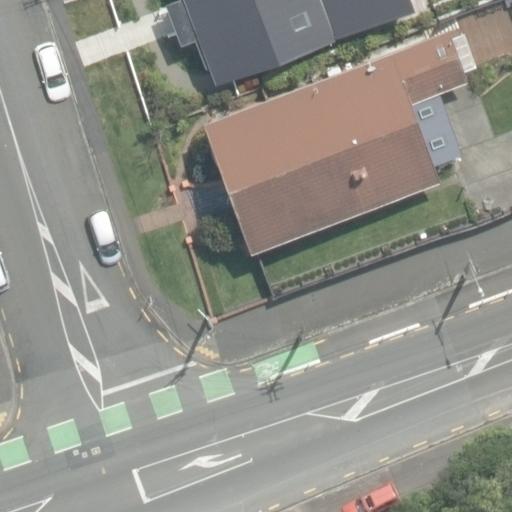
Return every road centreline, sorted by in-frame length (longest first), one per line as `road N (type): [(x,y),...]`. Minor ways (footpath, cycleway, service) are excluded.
road 1 (secondary): [(511,336),(132,476)]
road 2 (residential): [(132,476),(0,102)]
